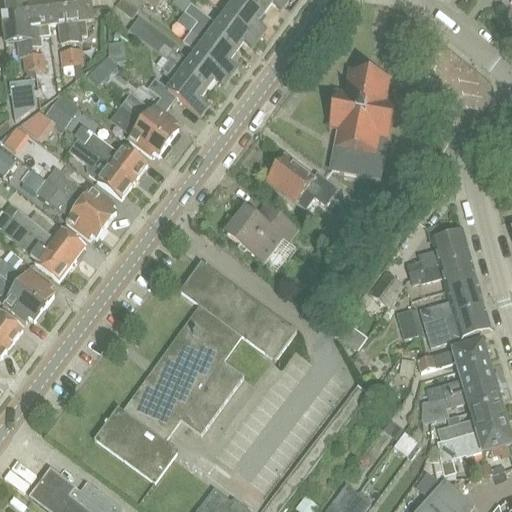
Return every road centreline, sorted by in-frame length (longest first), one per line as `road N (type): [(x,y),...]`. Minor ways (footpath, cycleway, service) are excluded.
road 1 (tertiary): [(0,436),(329,0)]
road 2 (residential): [(511,322),(473,174),(476,156),(511,106)]
road 3 (residential): [(511,75),(413,0)]
